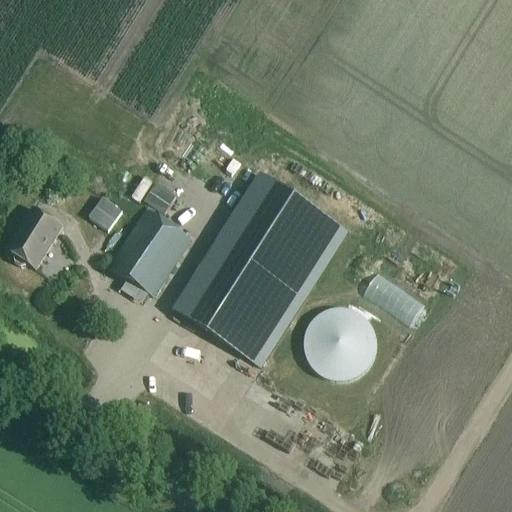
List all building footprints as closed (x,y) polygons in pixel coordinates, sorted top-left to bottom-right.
[(261,371),(348,236),(260,180),(174,315),(261,371)] [(164,220),(176,202),(156,189),(144,206),(164,220)] [(122,216),(102,202),(88,221),(108,236),(122,216)] [(35,272),(61,230),(32,211),(5,254),(14,259),(13,261),(14,265),(21,269),(25,268),(26,267),(35,272)] [(153,301),(192,245),(148,215),(109,270),(153,301)] [(308,334),(304,346),(305,359),(310,370),(318,380),(330,386),(342,387),(355,385),(365,379),(372,370),(377,360),(378,348),(375,337),(369,327),(360,319),(350,314),(338,314),(326,317),(315,324),(308,334)] [(211,394),(217,382),(189,366),(182,378),(211,394)]
